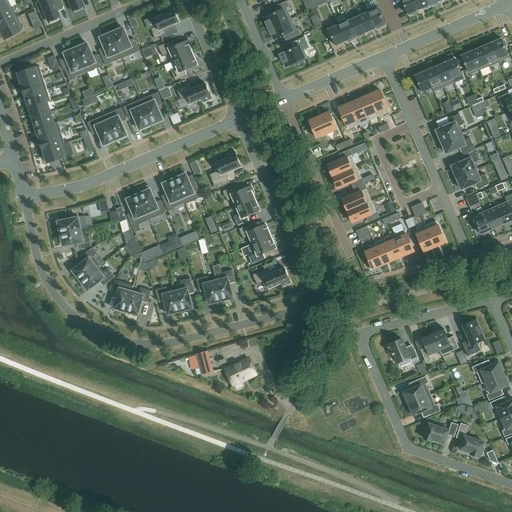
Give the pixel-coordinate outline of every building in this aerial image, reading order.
[(7,0),(1,0),(0,1),(0,14),(12,8),(7,0)] [(40,0),(38,1),(47,22),(49,21),(50,23),(57,20),(56,17),(59,16),(56,10),(63,7),(59,0),(40,0)] [(66,0),(72,11),(74,10),(75,12),(82,9),(81,7),(83,6),(80,0),(66,0)] [(414,0),(401,0),(408,15),(409,14),(410,16),(414,14),(414,12),(419,10),(414,0)] [(425,0),(414,0),(419,10),(428,6),(425,0)] [(278,11),(265,17),(267,22),(266,22),(268,29),(292,19),(287,8),(289,7),(287,1),(276,6),(278,11)] [(367,10),(375,29),(380,27),(381,28),(386,26),(385,24),(386,24),(378,5),(367,10)] [(155,39),(167,34),(164,29),(179,22),(173,7),(164,10),(166,14),(152,19),(156,27),(151,29),(155,39)] [(12,8),(0,14),(0,27),(17,18),(12,8)] [(366,33),(375,29),(367,10),(357,14),(366,33)] [(41,26),(35,12),(28,15),(34,29),(41,26)] [(365,33),(366,33),(357,14),(348,18),(356,37),(360,35),(361,37),(366,35),(365,33)] [(17,18),(0,27),(0,33),(3,40),(23,29),(17,18)] [(351,39),(356,37),(348,18),(338,22),(346,41),(347,43),(352,41),(351,39)] [(292,19),(268,29),(271,35),(272,35),(274,39),(288,33),(290,39),(301,34),(299,28),(296,29),(292,19)] [(335,46),(346,41),(338,22),(327,27),(329,30),(327,31),(330,37),(331,36),(335,46)] [(123,28),(112,33),(123,58),(140,51),(135,39),(129,42),(123,28)] [(112,33),(100,38),(106,51),(101,54),(106,65),(123,58),(112,33)] [(294,48),(279,55),(283,63),(284,63),(286,67),(295,63),(296,65),(304,62),(303,60),(308,58),(304,50),(309,48),(305,37),(292,43),(294,48)] [(491,43),(500,62),(510,58),(505,47),(507,46),(504,40),(503,41),(502,39),(491,43)] [(172,62),(193,53),(190,47),(192,47),(189,40),(174,46),(172,41),(158,47),(163,57),(169,54),(172,62)] [(87,43),(76,48),(86,72),(97,67),(98,69),(104,66),(99,55),(93,57),(87,43)] [(482,47),(490,66),(500,62),(491,43),(482,47)] [(480,71),(490,66),(482,47),(472,51),(480,71)] [(76,48),(64,53),(70,67),(65,69),(70,81),(76,78),(75,77),(86,72),(76,48)] [(469,75),(480,71),(472,51),(461,56),(469,75)] [(193,53),(172,62),(175,69),(171,70),(176,81),(187,76),(184,70),(198,65),(193,53)] [(445,63),(454,83),(464,79),(456,58),(455,59),(454,57),(449,59),(450,61),(445,63)] [(444,88),(454,83),(445,63),(435,67),(444,88)] [(19,76),(18,76),(20,84),(21,84),(22,86),(43,79),(39,66),(18,73),(19,76)] [(434,92),(444,88),(435,67),(425,71),(432,88),(434,92)] [(417,94),(432,88),(425,71),(415,76),(418,81),(412,84),(414,89),(417,94)] [(43,79),(22,86),(25,97),(47,90),(43,79)] [(212,99),(206,83),(190,90),(188,84),(177,89),(181,99),(186,97),(189,105),(202,99),(204,102),(212,99)] [(47,90),(25,97),(29,107),(47,101),(47,102),(51,101),(47,90)] [(381,90),(370,95),(379,116),(390,112),(381,90)] [(158,92),(141,100),(151,125),(163,120),(157,106),(163,104),(158,92)] [(505,107),(508,113),(511,110),(511,97),(511,98),(509,93),(498,97),(503,108),(505,107)] [(370,95),(360,99),(369,121),(379,116),(370,95)] [(25,97),(16,99),(22,126),(31,124),(25,97)] [(360,99),(350,104),(359,125),(369,121),(360,99)] [(141,100),(123,107),(128,118),(134,116),(140,130),(151,125),(141,100)] [(47,101),(29,107),(32,118),(51,112),(47,102),(47,101)] [(350,104),(339,108),(348,130),(359,125),(350,104)] [(71,107),(52,114),(55,121),(74,113),(71,107)] [(122,108),(105,115),(115,140),(127,135),(121,122),(127,119),(122,108)] [(51,112),(32,118),(36,129),(54,123),(51,112)] [(330,112),(309,121),(317,138),(337,129),(330,112)] [(463,133),(460,126),(464,124),(459,114),(448,119),(450,124),(436,130),(441,142),(463,133)] [(105,115),(87,122),(92,134),(98,132),(104,145),(115,140),(105,115)] [(36,130),(35,130),(37,136),(38,135),(40,140),(61,133),(57,122),(54,123),(36,129),(36,130)] [(61,133),(40,140),(43,151),(65,144),(65,143),(61,133)] [(463,133),(441,142),(446,153),(460,147),(463,154),(474,149),(469,138),(466,139),(463,133)] [(347,141),(335,146),(338,151),(350,146),(347,141)] [(44,153),(43,153),(45,161),(46,160),(47,163),(69,156),(66,148),(71,147),(69,142),(65,143),(65,144),(43,151),(44,153)] [(342,160),(328,165),(333,177),(357,167),(352,156),(353,155),(350,149),(339,154),(342,160)] [(474,149),(463,154),(466,160),(452,166),(457,178),(476,169),(476,170),(478,169),(475,162),(479,160),(474,149)] [(214,185),(228,179),(226,173),(241,166),(235,151),(226,155),(228,158),(213,164),(216,172),(210,175),(214,185)] [(357,167),(333,177),(338,188),(351,183),(353,188),(365,183),(362,178),(361,178),(357,167)] [(476,169),(457,178),(462,189),(475,183),(478,189),(489,184),(485,173),(479,176),(476,170),(476,169)] [(186,174),(175,179),(185,203),(185,204),(203,197),(198,185),(192,188),(186,174)] [(175,179),(163,184),(169,198),(163,200),(168,212),(175,209),(174,207),(185,203),(175,179)] [(356,194),(342,200),(347,211),(371,201),(367,189),(368,189),(365,183),(353,188),(356,194)] [(234,207),(255,198),(253,193),(254,192),(252,186),(237,192),(234,187),(223,191),(227,202),(231,200),(234,207)] [(150,189),(139,194),(149,220),(167,212),(162,201),(156,203),(150,189)] [(139,194),(127,199),(133,213),(127,215),(135,233),(141,230),(139,224),(149,220),(139,194)] [(255,198),(234,207),(237,215),(234,216),(238,227),(249,222),(247,216),(260,210),(255,198)] [(371,201),(347,211),(352,223),(366,217),(368,222),(380,217),(377,212),(376,212),(371,201)] [(422,202),(417,204),(422,216),(427,213),(422,202)] [(507,202),(496,207),(503,224),(511,220),(511,215),(507,204),(508,203),(507,202)] [(417,204),(411,207),(416,218),(422,216),(417,204)] [(496,207),(485,212),(492,229),(503,224),(496,207)] [(122,208),(116,211),(121,222),(127,219),(122,208)] [(492,229),(485,212),(474,217),(477,224),(474,225),(477,230),(479,230),(481,234),(492,229)] [(398,213),(387,218),(390,223),(401,218),(398,213)] [(461,218),(465,228),(475,224),(470,214),(461,218)] [(58,222),(61,234),(83,229),(82,222),(86,221),(85,216),(58,222)] [(437,221),(425,226),(426,228),(427,228),(435,247),(446,242),(437,221)] [(250,245),(271,236),(266,224),(253,230),(250,224),(239,229),(244,239),(247,238),(250,245)] [(367,226),(356,231),(359,236),(370,232),(367,226)] [(426,228),(416,233),(424,252),(435,247),(427,228),(426,228)] [(83,229),(61,234),(63,246),(78,243),(79,249),(91,246),(89,235),(85,236),(83,229)] [(405,230),(394,235),(396,239),(403,255),(414,251),(405,230)] [(370,232),(359,236),(361,242),(372,237),(370,232)] [(271,236),(250,245),(253,252),(248,255),(252,265),(265,259),(263,254),(276,248),(271,236)] [(385,239),(374,243),(376,248),(376,247),(384,264),(394,260),(386,243),(387,243),(385,239)] [(387,243),(386,243),(394,260),(403,255),(396,239),(387,243)] [(119,251),(123,259),(141,250),(136,242),(119,251)] [(204,242),(175,250),(178,262),(193,257),(193,258),(208,254),(204,242)] [(73,271),(80,280),(99,266),(94,260),(99,256),(93,247),(81,256),(85,261),(73,271)] [(376,248),(365,252),(370,262),(368,262),(371,270),(373,269),(384,264),(376,247),(376,248)] [(80,280),(88,290),(100,281),(104,286),(115,277),(109,268),(103,272),(99,266),(80,280)] [(291,283),(285,268),(269,274),(267,269),(253,275),(257,285),(264,282),(267,290),(281,283),(283,287),(291,283)] [(215,279),(221,301),(233,298),(230,283),(235,282),(232,270),(222,273),(223,277),(215,279)] [(209,304),(221,301),(215,279),(208,280),(207,276),(196,279),(199,291),(205,289),(209,304)] [(175,291),(180,311),(192,308),(189,294),(195,292),(191,278),(180,281),(182,289),(175,291)] [(114,308),(126,312),(132,289),(125,287),(127,283),(116,280),(112,292),(118,294),(114,308)] [(132,289),(126,312),(138,315),(142,301),(148,302),(152,291),(141,287),(140,291),(132,289)] [(166,287),(155,290),(158,301),(165,300),(168,315),(180,311),(175,291),(175,289),(167,291),(166,287)] [(473,319),(467,322),(468,324),(463,326),(469,340),(462,343),(468,356),(481,350),(477,343),(485,340),(476,320),(474,321),(473,319)] [(440,351),(442,355),(459,348),(454,336),(448,339),(444,329),(433,333),(440,351)] [(430,355),(440,351),(433,333),(422,338),(426,348),(421,350),(426,362),(431,360),(430,355)] [(402,339),(386,346),(390,355),(393,354),(393,355),(394,355),(400,367),(412,362),(413,364),(420,361),(414,347),(407,350),(402,339)] [(199,364),(201,374),(213,371),(208,351),(196,355),(197,355),(191,356),(194,366),(199,364)] [(226,369),(233,385),(256,375),(249,358),(226,369)] [(486,361),(472,367),(475,374),(477,373),(482,384),(484,383),(484,382),(504,374),(502,370),(504,370),(501,363),(499,364),(499,363),(489,367),(486,361)] [(504,374),(484,382),(484,383),(489,394),(487,395),(489,401),(501,396),(498,390),(508,385),(508,384),(510,383),(507,377),(505,378),(504,374)] [(407,400),(409,404),(431,394),(426,384),(429,383),(426,376),(412,382),(414,388),(404,393),(405,394),(403,394),(406,401),(407,400)] [(413,414),(414,415),(424,411),(426,417),(440,411),(437,404),(436,405),(431,394),(409,404),(411,408),(409,408),(412,415),(413,414)] [(502,397),(490,402),(493,409),(495,408),(500,419),(511,413),(511,400),(504,403),(502,397)] [(511,413),(500,419),(505,430),(502,431),(505,437),(511,433),(511,413)] [(354,421),(338,426),(340,432),(355,427),(354,421)] [(425,428),(423,435),(424,436),(424,438),(432,441),(433,440),(444,444),(447,435),(454,437),(458,425),(451,423),(449,430),(429,424),(427,429),(425,428)] [(468,426),(461,423),(456,438),(463,440),(460,449),(471,453),(471,455),(479,458),(480,455),(482,456),(485,449),(483,448),(485,443),(465,436),(468,426)] [(488,454),(491,468),(498,466),(494,452),(488,454)]
